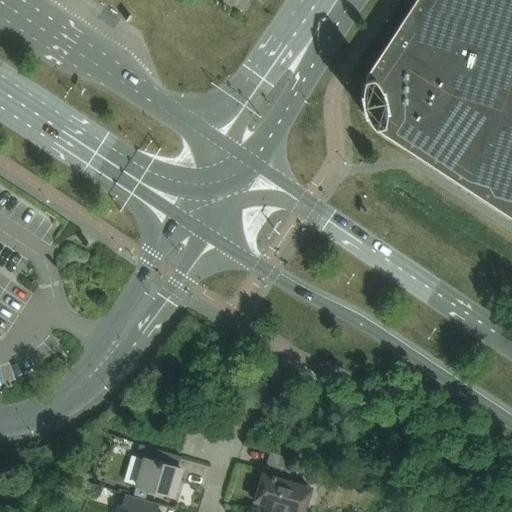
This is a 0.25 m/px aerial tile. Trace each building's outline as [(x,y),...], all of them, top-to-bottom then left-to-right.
[(511,0),(415,0),(369,72),(368,74),(366,78),(366,79),(365,83),(364,85),(363,88),(363,91),(363,94),(363,96),(363,99),(363,103),(364,105),(364,108),(365,111),(366,114),(367,116),(368,119),(370,121),(372,124),(374,127),(376,129),(378,131),(380,133),(383,135),(511,218),(511,0)] [(0,338),(13,321),(0,311),(0,338)] [(173,496),(181,469),(177,468),(180,456),(139,444),(135,457),(132,455),(124,481),(136,485),(173,496)] [(287,471),(291,458),(269,451),(265,465),(287,471)] [(276,476),(272,474),(271,477),(262,474),(255,501),(266,505),(263,511),(303,511),(310,489),(275,478),(276,476)] [(155,511),(158,504),(126,494),(122,506),(117,504),(114,511),(155,511)]
